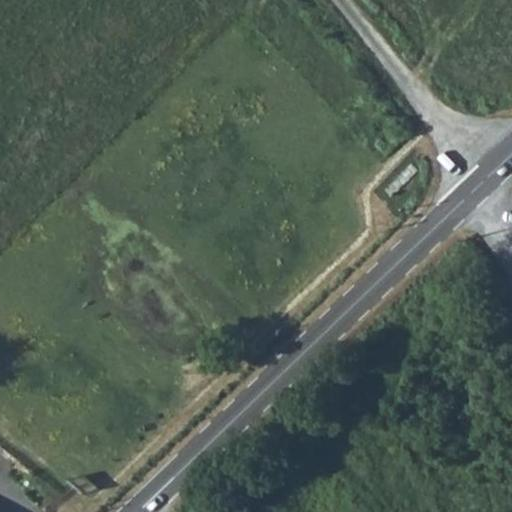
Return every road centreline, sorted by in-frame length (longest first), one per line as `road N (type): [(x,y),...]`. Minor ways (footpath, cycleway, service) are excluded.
road 1 (secondary): [(473,186),(144,505)]
road 2 (unclassified): [(490,169),(344,0)]
